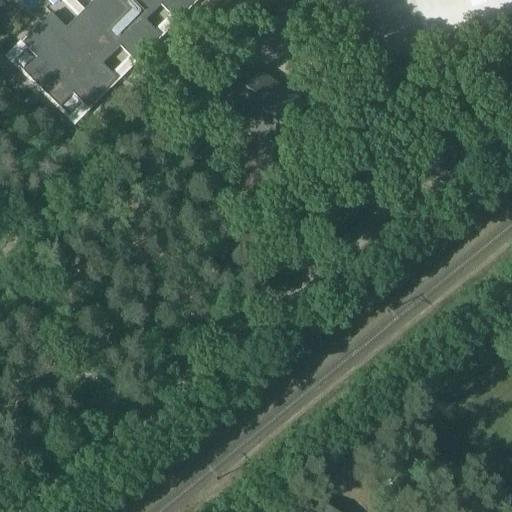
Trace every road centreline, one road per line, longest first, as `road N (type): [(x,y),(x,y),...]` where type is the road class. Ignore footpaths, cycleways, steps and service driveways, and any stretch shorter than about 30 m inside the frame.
road 1 (track): [(24,511),(511,119)]
road 2 (track): [(125,431),(111,399),(0,248)]
road 3 (unknown): [(0,481),(67,421),(111,399)]
